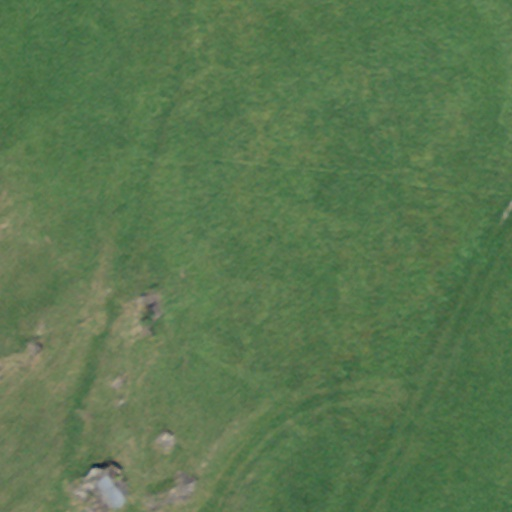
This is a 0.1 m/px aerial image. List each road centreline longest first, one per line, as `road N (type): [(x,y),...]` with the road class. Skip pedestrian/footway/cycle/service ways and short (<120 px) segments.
road 1 (track): [(50,511),(72,456),(72,416),(116,293),(141,155),(165,89)]
road 2 (track): [(367,511),(511,226)]
road 3 (track): [(203,511),(271,411),(338,372)]
